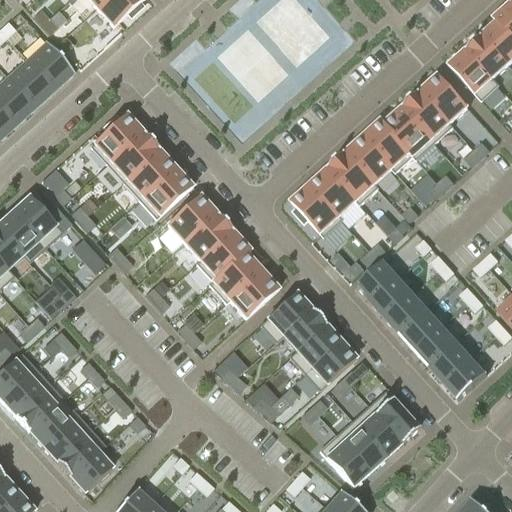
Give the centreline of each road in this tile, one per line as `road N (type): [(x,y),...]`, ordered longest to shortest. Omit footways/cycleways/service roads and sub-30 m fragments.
road 1 (residential): [(253,206),(475,453)]
road 2 (residential): [(480,0),(253,206)]
road 3 (residential): [(120,64),(253,206)]
road 4 (residential): [(0,173),(120,64)]
